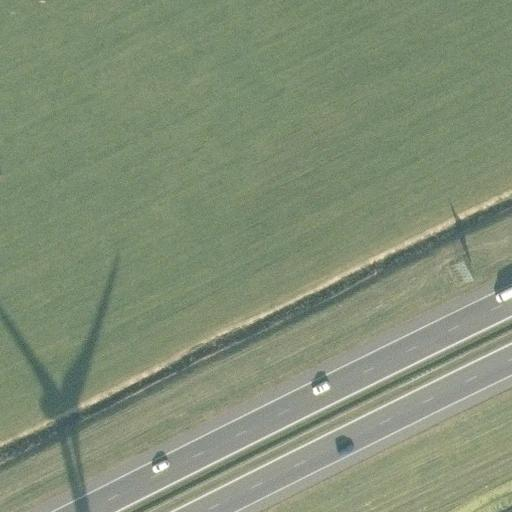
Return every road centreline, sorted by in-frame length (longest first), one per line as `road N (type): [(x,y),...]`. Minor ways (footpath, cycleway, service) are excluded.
road 1 (motorway): [(511,292),(69,511)]
road 2 (motorway): [(195,511),(511,354)]
